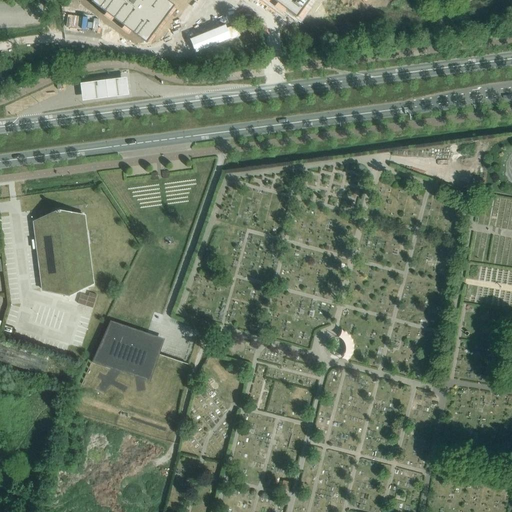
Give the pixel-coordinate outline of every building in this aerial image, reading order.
[(82,0),(80,2),(143,48),(157,46),(191,0),(82,0)] [(272,0),(295,17),(307,0),(272,0)] [(128,78),(81,84),(82,88),(83,97),(83,101),(130,96),(130,91),(128,82),(128,78)] [(37,241),(33,241),(34,247),(38,247),(43,291),(49,290),(50,292),(56,291),(56,293),(62,292),(62,294),(74,293),(74,291),(80,290),(80,288),(86,287),(86,285),(92,285),(86,243),(88,243),(87,232),(85,232),(83,214),(77,215),(76,213),(70,214),(70,212),(64,213),(64,211),(52,212),(52,214),(46,215),(46,217),(40,218),(40,220),(34,221),(37,241)] [(80,294),(77,303),(93,308),(97,295),(89,292),(88,296),(80,294)] [(110,320),(91,362),(105,362),(127,370),(126,374),(150,382),(159,354),(142,348),(146,335),(117,326),(110,320)] [(49,356),(0,340),(0,360),(43,375),(49,356)] [(74,380),(65,376),(61,385),(70,389),(74,380)]
